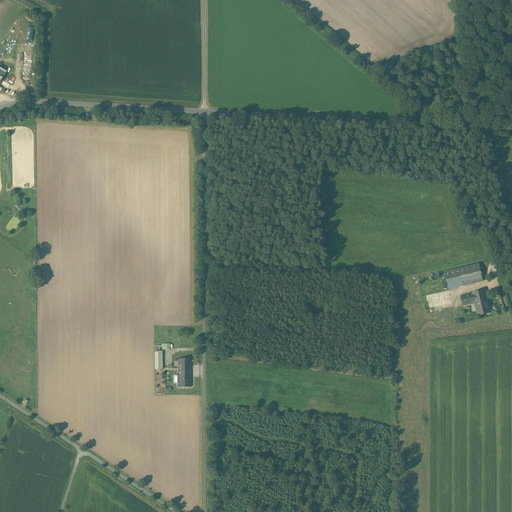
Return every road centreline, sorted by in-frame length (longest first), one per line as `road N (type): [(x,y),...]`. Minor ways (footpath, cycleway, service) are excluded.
road 1 (unclassified): [(204,511),(204,112)]
road 2 (tertiary): [(204,112),(511,130)]
road 3 (unclassified): [(0,395),(176,511)]
road 4 (tertiary): [(0,107),(44,101),(204,112)]
